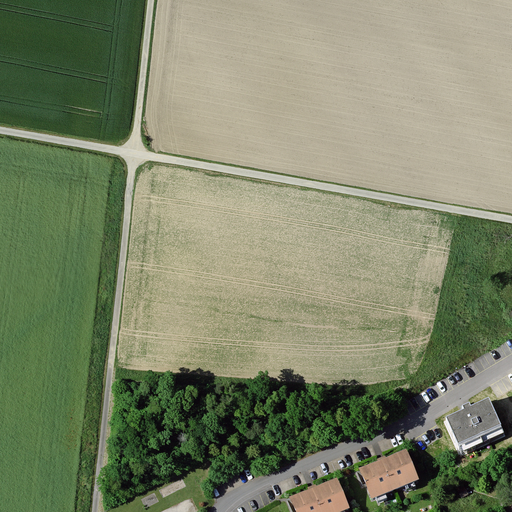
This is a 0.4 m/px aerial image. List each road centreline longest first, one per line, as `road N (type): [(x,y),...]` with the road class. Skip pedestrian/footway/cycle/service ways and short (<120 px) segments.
road 1 (unclassified): [(0,129),(511,220)]
road 2 (track): [(151,0),(95,511)]
road 3 (residential): [(221,511),(404,424),(511,360)]
